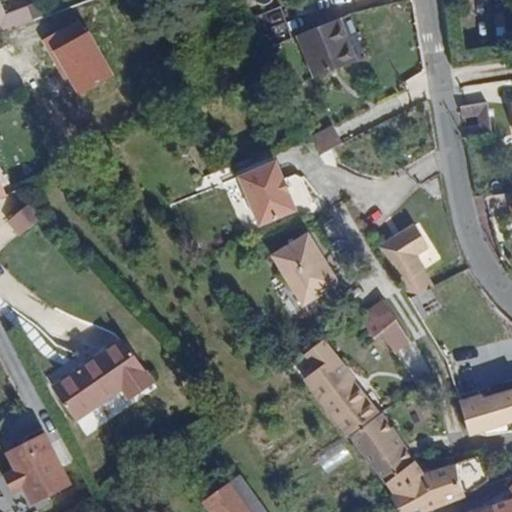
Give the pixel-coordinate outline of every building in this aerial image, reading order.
[(335,0),(320,0),(291,11),(307,53),(349,37),(335,0)] [(0,1),(0,32),(32,22),(27,7),(5,14),(1,1),(0,1)] [(489,100),(511,98),(511,86),(488,88),(489,100)] [(460,106),(465,140),(492,136),(488,102),(460,106)] [(371,110),(336,126),(342,138),(376,121),(371,110)] [(334,126),(312,135),(320,153),(342,144),(334,126)] [(272,134),(234,150),(254,198),(292,183),(272,134)] [(23,183),(17,177),(3,189),(8,196),(23,183)] [(23,183),(8,196),(2,201),(13,214),(34,196),(23,183)] [(411,201),(375,224),(398,260),(408,274),(431,262),(420,246),(422,245),(413,230),(425,222),(411,201)] [(20,237),(43,220),(30,204),(8,221),(20,237)] [(267,231),(277,249),(303,277),(332,258),(301,209),(267,231)] [(378,273),(356,290),(368,308),(377,302),(391,323),(405,313),(391,291),(378,273)] [(477,309),(489,325),(499,315),(489,303),(486,299),(477,309)] [(511,328),(499,315),(489,325),(511,345),(511,328)] [(311,363),(296,374),(342,433),(370,412),(342,376),(345,373),(317,334),(300,348),(311,363)] [(134,335),(62,382),(85,416),(133,385),(137,391),(161,375),(134,335)] [(511,386),(477,399),(475,394),(451,401),(461,437),(471,434),(511,420),(511,386)] [(370,412),(342,433),(377,480),(404,459),(370,412)] [(51,434),(34,443),(36,447),(15,459),(25,475),(15,481),(24,499),(35,493),(42,506),(80,486),(71,470),(69,471),(64,462),(66,461),(51,434)] [(340,438),(315,455),(328,474),(353,456),(340,438)] [(465,487),(484,474),(475,449),(434,462),(414,470),(408,457),(404,459),(377,480),(398,511),(406,511),(437,498),(465,487)] [(261,511),(242,484),(215,504),(220,511),(261,511)] [(511,511),(511,500),(499,504),(501,511),(511,511)]
